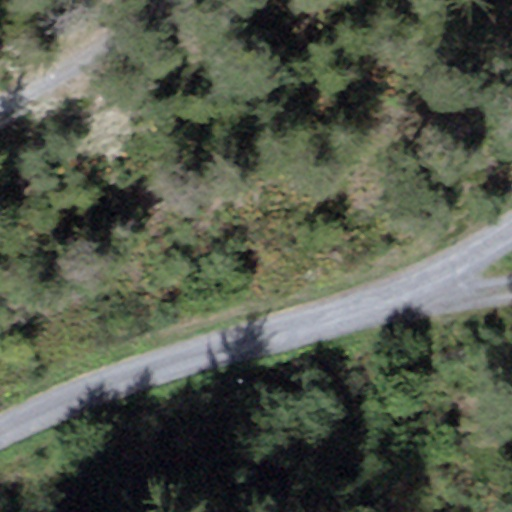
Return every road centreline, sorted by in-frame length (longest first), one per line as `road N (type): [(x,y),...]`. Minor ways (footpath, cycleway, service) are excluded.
road 1 (track): [(0,428),(259,335),(382,307),(511,232)]
road 2 (track): [(0,109),(160,0)]
road 3 (track): [(382,307),(511,286)]
